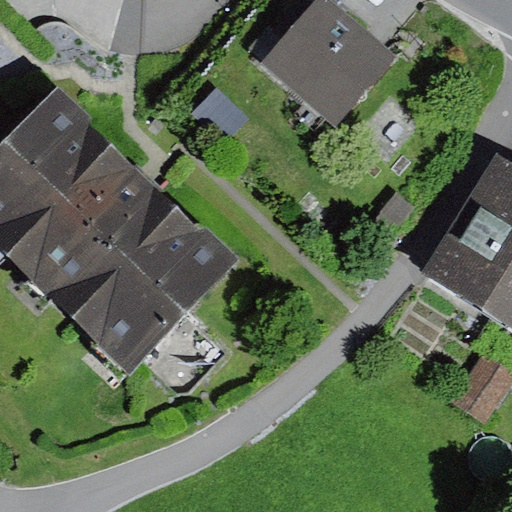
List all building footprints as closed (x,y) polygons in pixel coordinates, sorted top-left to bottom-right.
[(329,0),(319,0),(262,66),(337,131),(399,60),(329,0)] [(59,93),(0,154),(0,254),(130,379),(239,266),(148,178),(59,93)] [(511,172),(496,162),(429,274),(511,323),(511,172)] [(397,198),(373,226),(390,240),(413,212),(397,198)] [(477,369),(446,420),(481,440),(511,390),(477,369)]
